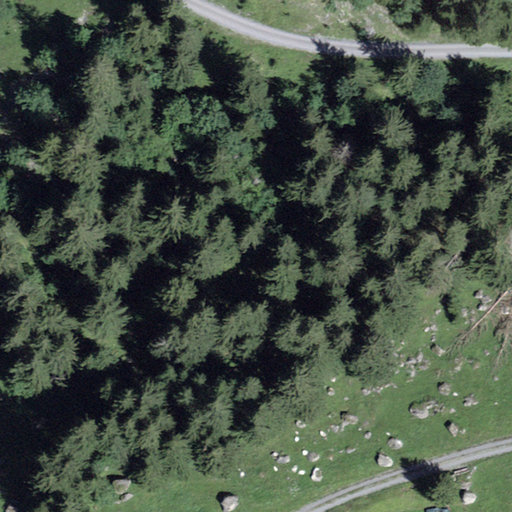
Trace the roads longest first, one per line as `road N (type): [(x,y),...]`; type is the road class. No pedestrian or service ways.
road 1 (track): [(511,52),(326,51),(180,0)]
road 2 (track): [(336,511),(469,460),(511,452)]
